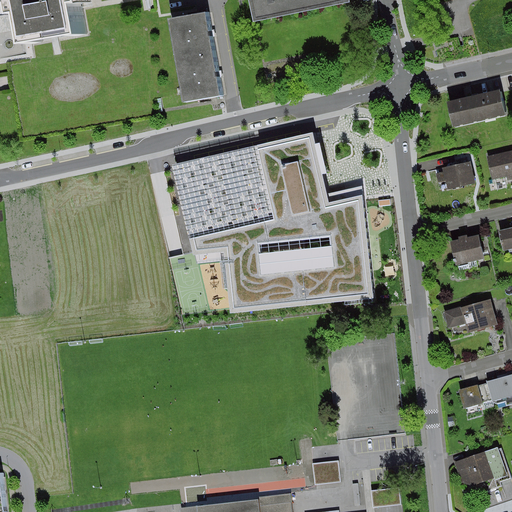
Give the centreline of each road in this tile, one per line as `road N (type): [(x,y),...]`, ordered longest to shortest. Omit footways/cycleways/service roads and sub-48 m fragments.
road 1 (residential): [(0,181),(399,86)]
road 2 (residential): [(412,233),(399,86)]
road 3 (residential): [(429,378),(412,233)]
road 4 (residential): [(443,511),(429,378)]
